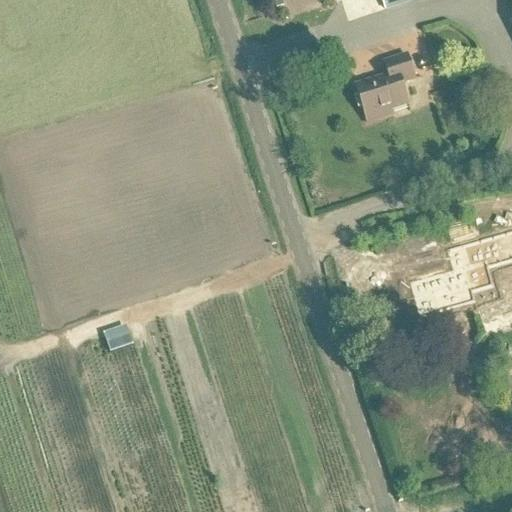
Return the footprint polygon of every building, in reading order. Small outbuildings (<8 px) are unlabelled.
[(380,0),(385,13),(423,0),(380,0)] [(273,12),(283,9),(281,1),(270,4),(273,12)] [(415,83),(407,59),(383,67),(388,80),(355,91),(367,127),(393,118),(391,111),(407,106),(401,88),(415,83)] [(493,289),(488,271),(511,263),(511,234),(431,258),(437,279),(410,286),(420,320),(475,304),(473,295),(493,289)] [(125,325),(102,333),(108,350),(131,343),(125,325)]
